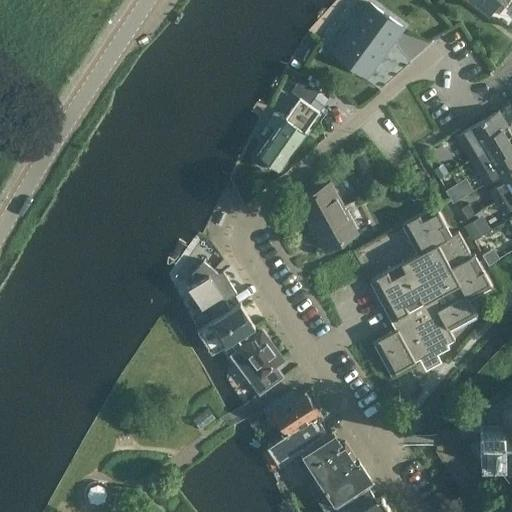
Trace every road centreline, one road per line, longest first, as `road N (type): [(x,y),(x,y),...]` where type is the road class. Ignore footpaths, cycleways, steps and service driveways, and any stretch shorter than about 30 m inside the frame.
road 1 (residential): [(407,511),(251,272),(246,237),(254,205),(359,122),(381,95),(450,55),(477,91),(511,67)]
road 2 (tertiary): [(0,232),(147,0)]
